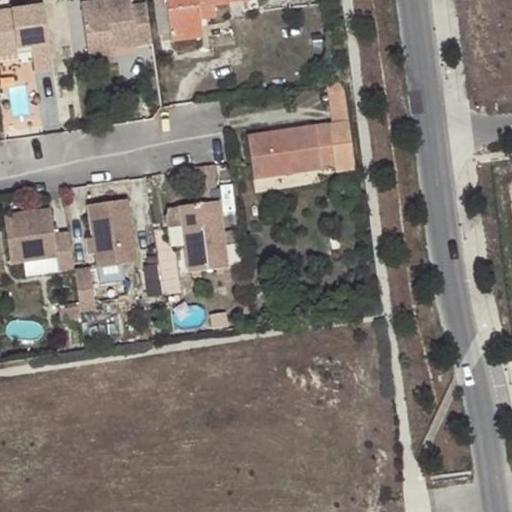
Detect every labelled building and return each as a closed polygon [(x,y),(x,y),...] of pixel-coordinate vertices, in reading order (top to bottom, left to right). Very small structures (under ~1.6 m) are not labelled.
[(25,0),(26,7),(0,11),(0,46),(17,44),(16,39),(30,37),(32,51),(35,72),(52,70),(43,5),(40,6),(39,0),(25,0)] [(152,43),(147,3),(132,4),(130,0),(96,0),(81,2),(89,58),(114,56),(113,48),(111,38),(135,35),(136,45),(152,43)] [(170,34),(165,0),(155,0),(160,35),(170,34)] [(165,0),(170,34),(171,42),(203,38),(200,18),(198,7),(214,5),(248,2),(247,0),(165,0)] [(216,18),(214,5),(198,7),(200,18),(216,18)] [(113,48),(136,45),(135,35),(111,38),(113,48)] [(17,44),(0,46),(0,55),(32,51),(30,37),(16,39),(17,44)] [(114,61),(114,56),(89,58),(90,65),(114,61)] [(348,123),(343,82),(327,84),(332,125),(348,123)] [(334,172),(354,169),(348,123),(332,125),(248,137),(253,178),(333,167),(334,172)] [(219,202),(214,169),(196,172),(200,204),(219,202)] [(125,201),(88,205),(97,268),(133,262),(125,201)] [(219,202),(180,207),(188,273),(228,267),(219,202)] [(74,270),(69,232),(53,234),(50,211),(4,217),(10,263),(24,261),(57,256),(59,275),(75,273),(74,270)] [(164,263),(147,266),(151,295),(166,293),(187,290),(176,226),(168,227),(170,243),(161,245),(164,263)] [(57,256),(24,261),(26,279),(59,275),(57,256)] [(88,269),(74,270),(75,273),(80,310),(93,309),(88,269)] [(63,326),(82,323),(80,310),(61,312),(63,326)]
